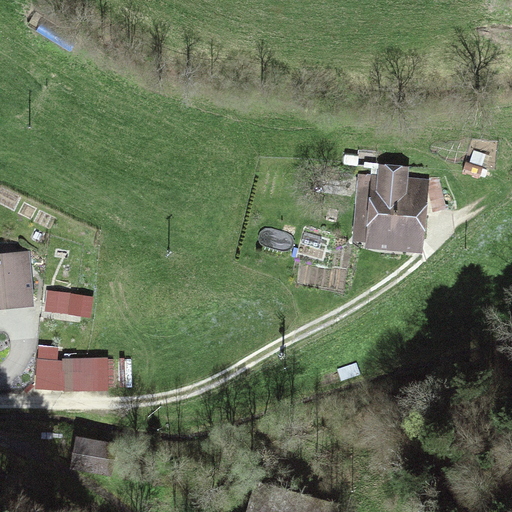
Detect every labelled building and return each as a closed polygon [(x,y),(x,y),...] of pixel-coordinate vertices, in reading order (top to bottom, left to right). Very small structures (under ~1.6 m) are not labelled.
[(421,193),(399,190),(401,167),(386,166),(385,177),(361,175),(355,232),(416,238),(421,193)] [(0,300),(24,298),(23,288),(33,288),(32,276),(23,277),(21,258),(0,259),(0,300)] [(55,373),(37,372),(37,387),(55,388),(55,373)] [(112,447),(80,441),(75,464),(108,471),(112,447)] [(332,511),(334,503),(251,486),(246,511),(332,511)]
